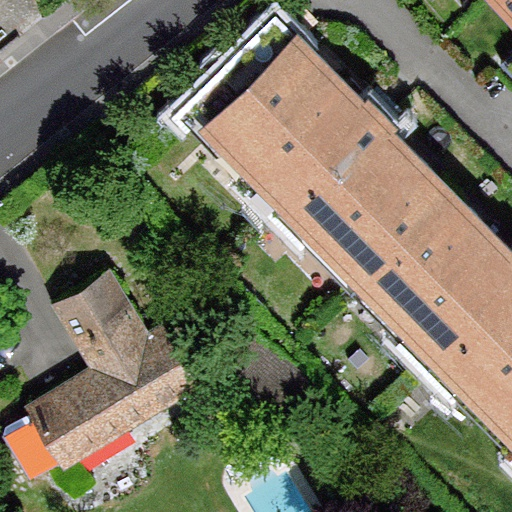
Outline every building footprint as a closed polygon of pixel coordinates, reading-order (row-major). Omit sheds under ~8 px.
[(511,445),(511,254),(292,22),(197,113),(511,445)] [(80,336),(92,329),(91,326),(130,302),(110,269),(58,301),(80,336)] [(198,379),(165,323),(148,333),(130,302),(91,326),(92,329),(108,356),(32,403),(35,407),(64,456),(67,461),(198,379)] [(322,384),(247,326),(215,369),(289,426),(322,384)] [(64,456),(35,407),(8,424),(5,433),(28,471),(39,472),(64,456)]
